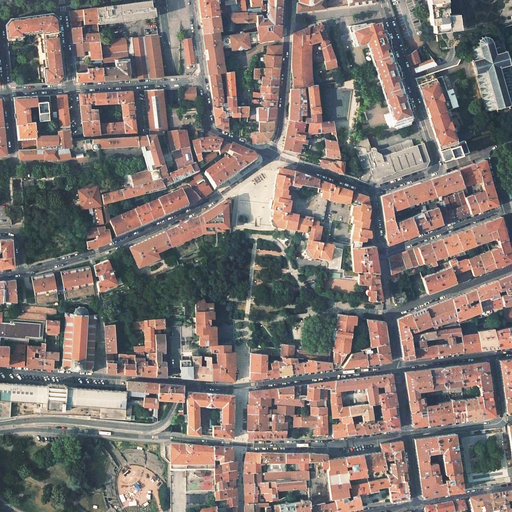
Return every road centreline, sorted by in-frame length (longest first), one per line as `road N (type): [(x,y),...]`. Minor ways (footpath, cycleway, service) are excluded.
road 1 (primary): [(511,162),(0,119)]
road 2 (primary): [(0,130),(511,171)]
road 3 (tertiary): [(177,511),(173,104),(162,0)]
road 4 (residential): [(0,431),(258,445),(406,432)]
road 5 (residential): [(21,272),(113,246),(202,205),(270,155)]
road 6 (residential): [(372,190),(435,166),(383,0)]
road 7 (residential): [(196,384),(152,427),(0,422)]
road 8 (residential): [(396,366),(196,384)]
road 9 (residential): [(372,190),(380,253),(506,207)]
road 10 (residential): [(396,366),(391,313),(511,266)]
road 11 (residential): [(406,432),(497,419),(490,354)]
road 12 (residential): [(289,0),(281,125),(270,155)]
